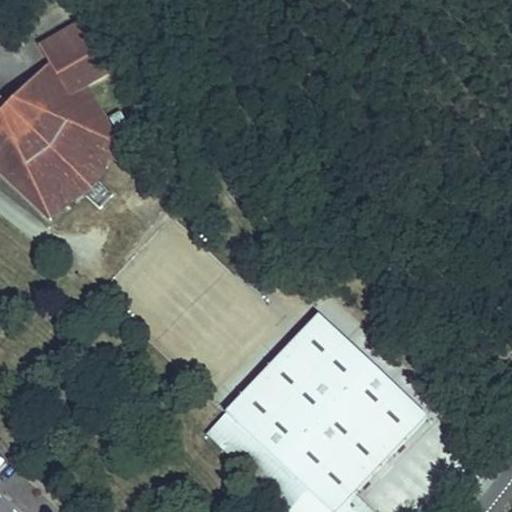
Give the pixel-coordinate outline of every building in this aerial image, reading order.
[(0,130),(3,134),(0,137),(0,162),(0,166),(53,215),(83,191),(98,179),(104,174),(128,134),(94,87),(94,82),(110,66),(68,24),(42,51),(53,62),(6,111),(0,105),(0,130)] [(113,193),(98,179),(83,191),(100,207),(113,193)] [(165,211),(141,189),(132,199),(156,221),(165,211)] [(319,317),(207,436),(288,511),(354,511),(346,504),(354,496),(427,418),(319,317)] [(370,511),(354,496),(346,504),(354,511),(370,511)]
